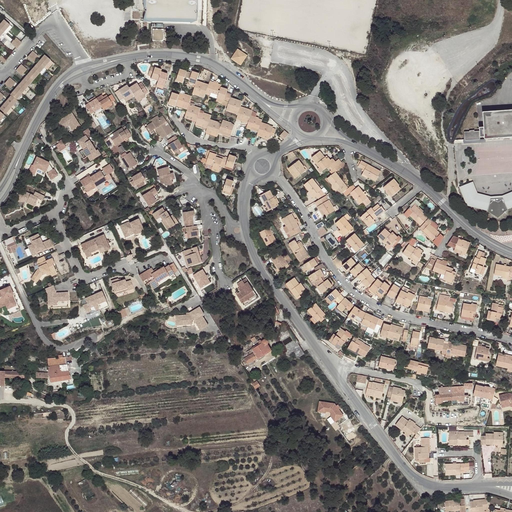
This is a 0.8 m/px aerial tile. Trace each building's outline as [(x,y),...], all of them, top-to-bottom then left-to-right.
[(149,0),(149,18),(154,18),(154,17),(200,20),(200,11),(201,12),(202,9),(200,9),(200,0),(149,0)] [(4,20),(0,24),(0,36),(10,25),(4,20)] [(164,29),(152,29),(152,41),(164,41),(164,29)] [(16,38),(11,44),(17,49),(22,43),(16,38)] [(252,55),(242,49),(235,58),(245,65),(252,55)] [(33,51),(27,57),(34,62),(39,56),(33,51)] [(11,95),(0,108),(0,109),(6,114),(17,101),(16,100),(33,80),(51,60),(45,55),(27,75),(10,95),(11,95)] [(21,64),(16,70),(22,76),(27,69),(21,64)] [(161,73),(162,70),(155,68),(155,69),(151,68),(149,75),(152,77),(151,79),(158,82),(161,73)] [(186,80),(188,73),(182,70),(178,80),(185,83),(186,80)] [(200,80),(202,73),(197,71),(196,73),(192,72),(191,74),(188,73),(186,80),(190,82),(189,85),(197,88),(200,80)] [(156,86),(156,87),(164,90),(169,75),(161,73),(158,82),(156,86)] [(10,77),(5,83),(11,89),(16,83),(10,77)] [(200,80),(197,88),(196,90),(204,93),(202,97),(207,98),(208,95),(212,84),(207,83),(207,84),(204,83),(205,82),(200,80)] [(213,82),(212,84),(208,95),(219,99),(223,88),(224,86),(220,84),(219,85),(216,84),(216,83),(213,82)] [(137,84),(129,88),(132,94),(134,97),(136,99),(143,94),(145,93),(140,84),(138,86),(137,84)] [(120,92),(115,95),(120,102),(124,99),(132,94),(129,88),(127,86),(119,91),(120,92)] [(223,88),(219,99),(217,103),(224,106),(229,107),(232,100),(230,99),(231,96),(228,95),(230,91),(223,88)] [(134,97),(132,94),(124,99),(126,102),(134,97)] [(177,106),(180,97),(173,94),(169,105),(176,107),(177,106)] [(102,95),(96,99),(102,109),(111,103),(115,101),(112,96),(108,97),(105,100),(103,98),(102,95)] [(180,95),(180,97),(177,106),(188,111),(192,101),(193,98),(186,95),(185,97),(180,95)] [(95,98),(92,99),(87,102),(88,105),(84,107),(94,123),(103,117),(100,112),(103,110),(102,109),(96,99),(95,98)] [(235,101),(232,100),(229,107),(225,116),(230,118),(232,115),(239,117),(242,109),(244,104),(240,103),(239,104),(234,103),(235,101)] [(192,101),(188,111),(187,112),(195,115),(194,119),(198,120),(202,109),(203,107),(204,106),(192,101)] [(103,110),(104,111),(113,105),(111,103),(102,109),(103,110)] [(511,108),(480,112),(481,127),(477,128),(477,129),(463,131),(464,138),(478,137),(482,137),(482,139),(511,136),(511,108)] [(202,109),(198,120),(205,123),(203,127),(207,128),(212,117),(213,114),(202,109)] [(239,117),(238,121),(249,125),(253,115),(249,114),(250,112),(242,109),(239,117)] [(71,113),(58,121),(63,129),(68,126),(72,131),(80,127),(71,113)] [(253,115),(249,125),(247,130),(252,132),(253,128),(260,132),(263,125),(265,119),(261,118),(262,116),(254,113),(253,115)] [(164,138),(173,132),(163,116),(160,118),(158,116),(151,120),(153,122),(147,126),(151,132),(156,128),(157,130),(159,135),(160,135),(163,139),(164,138)] [(207,128),(206,133),(217,137),(217,136),(222,124),(218,122),(219,119),(212,117),(207,128)] [(222,124),(217,136),(223,138),(224,135),(232,138),(235,128),(228,126),(228,124),(223,121),(222,124)] [(260,132),(259,135),(258,137),(271,142),(273,138),(276,140),(279,133),(275,131),(276,130),(271,128),(271,127),(263,125),(260,132)] [(123,132),(122,129),(112,135),(114,137),(110,140),(114,147),(131,137),(126,130),(123,132)] [(85,136),(77,141),(81,147),(83,146),(85,149),(89,155),(89,156),(91,160),(100,155),(97,150),(95,151),(89,140),(88,141),(85,136)] [(173,153),(183,148),(176,136),(169,141),(170,144),(168,145),(173,153)] [(185,151),(183,148),(173,153),(172,154),(174,157),(185,151)] [(216,157),(217,155),(207,152),(204,163),(207,164),(210,156),(216,157)] [(340,164),(341,163),(339,160),(336,162),(333,159),(331,161),(330,159),(328,160),(325,158),(321,153),(312,160),(317,165),(319,163),(326,172),(330,169),(332,171),(340,164)] [(135,165),(129,154),(120,159),(126,170),(135,165)] [(206,167),(207,167),(212,169),(215,160),(216,157),(210,156),(207,164),(206,167)] [(36,157),(32,166),(45,172),(46,171),(49,164),(49,163),(36,157)] [(215,160),(212,169),(212,171),(219,173),(220,170),(225,172),(226,169),(229,160),(223,158),(223,159),(222,163),(215,160)] [(229,159),(229,160),(226,169),(233,172),(237,162),(229,159)] [(364,164),(369,167),(370,165),(372,166),(369,170),(367,173),(373,176),(372,177),(380,182),(386,172),(366,160),(364,164)] [(288,171),(291,175),(294,173),(299,179),(305,174),(303,171),(304,170),(299,163),(288,171)] [(319,163),(317,165),(320,168),(318,170),(322,175),(326,172),(319,163)] [(340,164),(332,171),(331,171),(334,175),(338,172),(343,168),(340,164)] [(175,181),(173,174),(169,175),(168,170),(166,168),(158,171),(157,171),(162,185),(165,185),(165,187),(172,185),(172,182),(175,181)] [(48,173),(47,174),(51,180),(58,176),(54,170),(53,170),(48,173)] [(88,177),(80,182),(86,191),(95,186),(96,187),(106,180),(100,171),(90,178),(89,179),(88,177)] [(348,185),(338,172),(334,175),(329,179),(335,187),(337,185),(341,190),(348,185)] [(140,174),(131,179),(133,182),(130,183),(133,188),(135,186),(144,181),(145,182),(149,180),(145,173),(141,176),(140,174)] [(305,187),(308,190),(309,190),(314,195),(316,194),(322,189),(314,180),(305,187)] [(511,189),(501,195),(489,196),(476,193),(472,183),(469,184),(477,200),(489,202),(488,206),(493,207),(500,206),(505,204),(503,200),(511,196),(511,189)] [(230,196),(234,186),(226,184),(223,194),(224,194),(230,196)] [(388,190),(390,194),(393,192),(398,199),(406,194),(403,190),(402,191),(397,184),(388,190)] [(511,206),(511,196),(503,200),(505,204),(500,206),(493,207),(488,206),(489,202),(477,200),(469,184),(459,189),(467,206),(487,211),(487,212),(492,214),(503,213),(508,209),(507,209),(511,206)] [(347,195),(352,190),(348,185),(341,190),(342,191),(346,196),(347,195)] [(235,187),(234,186),(230,196),(224,194),(223,196),(232,200),(234,194),(233,194),(235,187)] [(352,190),(347,195),(350,199),(353,197),(360,203),(361,202),(364,207),(367,204),(372,200),(370,198),(372,197),(369,193),(367,195),(362,189),(360,191),(356,187),(352,190)] [(154,188),(141,196),(148,207),(156,202),(152,196),(157,193),(154,188)] [(319,198),(325,193),(322,189),(316,194),(319,198)] [(44,197),(35,192),(33,196),(26,193),(16,193),(17,203),(24,202),(34,207),(38,198),(42,201),(44,197)] [(268,210),(266,211),(268,215),(268,216),(279,210),(279,208),(281,207),(278,202),(277,203),(276,201),(272,194),(262,199),(268,210)] [(314,204),(319,213),(323,212),(327,219),(334,215),(332,211),(333,210),(326,198),(314,204)] [(370,208),(375,204),(372,200),(367,204),(370,208)] [(413,219),(424,229),(432,221),(426,215),(428,213),(423,208),(425,206),(420,201),(414,207),(415,208),(413,211),(412,210),(408,216),(412,220),(413,219)] [(178,223),(173,214),(169,216),(166,211),(165,212),(162,208),(153,214),(157,220),(160,218),(163,221),(164,220),(167,224),(164,226),(167,230),(178,223)] [(374,210),(364,219),(368,222),(365,224),(370,230),(383,218),(388,215),(384,211),(384,212),(380,208),(375,212),(374,210)] [(185,229),(186,228),(200,226),(199,220),(195,221),(194,211),(182,213),(185,229)] [(292,240),(302,235),(293,216),(284,220),(288,228),(291,227),(294,234),(291,235),(290,236),(292,240)] [(353,230),(343,218),(335,225),(340,231),(338,233),(342,239),(353,230)] [(129,222),(119,226),(124,237),(133,232),(134,234),(135,235),(143,231),(138,219),(129,223),(129,222)] [(436,223),(433,220),(432,221),(423,230),(426,233),(432,226),(436,223)] [(436,223),(432,226),(440,233),(442,231),(440,230),(442,228),(436,223)] [(204,230),(203,225),(200,226),(186,228),(188,239),(198,237),(197,231),(204,230)] [(440,233),(432,226),(426,233),(425,234),(442,248),(448,240),(440,233)] [(381,236),(385,240),(386,239),(395,247),(400,242),(399,241),(402,238),(401,236),(396,232),(394,233),(389,228),(381,236)] [(318,233),(321,239),(327,234),(323,229),(318,233)] [(279,243),(272,230),(264,233),(266,239),(265,239),(269,248),(279,243)] [(38,234),(28,238),(31,244),(27,246),(31,255),(52,246),(49,240),(42,243),(38,234)] [(103,235),(81,245),(84,253),(89,251),(90,253),(103,247),(105,251),(109,249),(103,235)] [(362,246),(353,235),(344,242),(349,248),(347,250),(351,255),(362,246)] [(386,239),(385,240),(389,244),(388,245),(392,250),(395,247),(386,239)] [(464,258),(468,260),(473,247),(466,244),(465,244),(456,241),(451,250),(458,252),(465,255),(464,258)] [(299,246),(297,243),(291,246),(294,251),(295,249),(297,253),(300,252),(301,255),(297,258),(301,264),(310,259),(308,255),(307,256),(306,252),(304,253),(303,250),(304,249),(302,244),(299,246)] [(421,250),(417,248),(413,245),(406,254),(413,259),(414,257),(421,262),(424,257),(423,256),(426,252),(422,249),(421,250)] [(200,263),(196,248),(181,254),(184,264),(187,263),(187,267),(200,263)] [(285,269),(290,266),(283,253),(270,261),(274,269),(276,268),(279,273),(285,269)] [(479,262),(479,261),(474,272),(479,274),(478,277),(484,279),(487,271),(490,263),(487,262),(489,257),(482,255),(479,262)] [(43,257),(35,260),(39,269),(38,269),(33,276),(38,280),(42,275),(45,273),(49,272),(50,275),(51,277),(57,274),(52,264),(54,263),(52,258),(45,261),(43,257)] [(334,265),(337,269),(340,267),(343,264),(337,257),(332,262),(334,265)] [(355,265),(350,258),(343,264),(340,267),(345,273),(355,265)] [(438,260),(435,258),(432,264),(431,263),(429,267),(433,269),(438,260)] [(319,268),(316,262),(305,267),(308,274),(319,268)] [(456,268),(439,262),(436,271),(444,274),(444,276),(456,280),(458,274),(455,273),(455,270),(456,268)] [(353,280),(354,281),(363,274),(362,272),(363,271),(358,265),(349,273),(353,278),(353,280)] [(154,273),(151,275),(153,279),(148,282),(153,289),(158,286),(156,283),(168,275),(169,276),(173,274),(169,266),(164,268),(163,267),(154,273)] [(511,280),(511,279),(511,271),(511,270),(496,267),(494,277),(501,278),(501,277),(507,279),(507,281),(510,282),(511,280)] [(147,271),(139,276),(142,282),(151,277),(149,276),(147,271)] [(207,280),(205,276),(201,271),(192,277),(199,289),(209,284),(207,280)] [(326,282),(321,274),(311,280),(314,286),(316,285),(319,290),(328,283),(327,281),(326,282)] [(363,274),(354,281),(358,286),(366,279),(368,278),(363,274)] [(118,279),(111,281),(114,292),(127,288),(128,290),(133,289),(131,281),(125,283),(124,280),(121,281),(119,282),(118,279)] [(287,286),(297,300),(301,297),(306,293),(304,290),(305,289),(302,284),(300,286),(295,279),(287,286)] [(366,279),(358,286),(357,287),(363,293),(372,285),(366,279)] [(389,280),(384,286),(381,290),(386,295),(394,286),(394,284),(389,280)] [(243,281),(237,285),(240,289),(238,290),(241,293),(237,295),(243,304),(249,300),(257,295),(248,283),(245,285),(243,281)] [(375,298),(377,294),(378,293),(381,290),(384,286),(378,281),(369,293),(372,295),(375,298)] [(332,289),(328,283),(319,290),(322,296),(332,289)] [(52,285),(45,289),(47,294),(48,306),(56,305),(56,302),(68,301),(67,293),(55,293),(54,295),(53,292),(55,292),(52,285)] [(395,286),(388,296),(394,300),(401,290),(395,286)] [(0,304),(5,302),(7,306),(11,316),(21,312),(15,298),(16,297),(16,295),(14,296),(10,287),(0,292),(2,295),(0,295),(0,304)] [(337,291),(335,293),(328,299),(334,305),(342,298),(337,291)] [(108,307),(101,292),(85,299),(87,304),(91,302),(95,309),(99,307),(101,310),(108,307)] [(402,292),(397,303),(405,307),(410,295),(402,292)] [(417,296),(411,293),(410,295),(405,307),(411,310),(417,296)] [(373,300),(372,301),(377,303),(381,298),(377,294),(375,298),(373,300)] [(262,303),(257,295),(249,300),(254,308),(262,303)] [(420,296),(417,311),(429,313),(432,301),(428,300),(428,298),(420,296)] [(328,299),(326,301),(332,307),(334,305),(328,299)] [(389,308),(390,309),(393,303),(387,299),(383,306),(389,308)] [(454,302),(439,299),(436,311),(443,312),(443,316),(450,317),(454,302)] [(356,308),(347,301),(339,308),(345,313),(347,311),(351,314),(356,308)] [(465,303),(462,317),(474,319),(475,315),(477,315),(479,305),(473,303),(472,305),(465,303)] [(494,304),(492,312),(490,321),(496,323),(496,324),(501,325),(505,309),(499,308),(500,305),(494,304)] [(308,312),(313,319),(314,318),(319,323),(326,317),(316,305),(308,312)] [(175,318),(176,330),(194,327),(197,333),(207,326),(201,317),(203,315),(200,308),(190,314),(186,315),(186,317),(175,318)] [(357,309),(349,319),(355,323),(358,321),(363,313),(357,309)] [(363,324),(368,316),(363,313),(358,321),(363,324)] [(374,319),(368,316),(363,324),(362,326),(368,330),(370,327),(374,319)] [(388,319),(384,317),(381,323),(379,326),(383,328),(388,319)] [(379,326),(381,323),(374,319),(370,327),(376,331),(379,326)] [(382,337),(387,339),(391,328),(386,326),(382,337)] [(391,328),(387,339),(387,340),(400,344),(403,330),(392,326),(391,328)] [(334,336),(328,344),(337,351),(342,345),(344,346),(347,342),(345,341),(347,338),(348,340),(351,336),(344,331),(343,332),(340,330),(337,333),(334,336)] [(420,335),(413,334),(410,347),(418,348),(420,335)] [(356,341),(353,339),(343,353),(354,358),(356,356),(362,359),(367,350),(360,346),(360,347),(354,344),(356,342),(356,341)] [(442,346),(443,342),(429,339),(426,350),(435,352),(435,351),(441,353),(440,358),(439,360),(445,361),(445,358),(447,350),(443,350),(444,346),(442,346)] [(264,355),(269,351),(266,347),(267,346),(268,345),(268,344),(268,343),(267,342),(267,341),(266,341),(265,341),(264,341),(263,341),(262,341),(262,342),(261,343),(252,349),(251,348),(247,350),(250,355),(240,362),(243,367),(247,365),(249,368),(255,364),(253,361),(257,359),(259,362),(265,358),(264,355)] [(467,347),(448,343),(447,350),(445,358),(451,360),(459,362),(460,358),(465,359),(467,352),(466,352),(467,347)] [(302,353),(297,344),(292,347),(284,353),(286,357),(293,353),(295,357),(296,359),(303,354),(302,353)] [(480,349),(476,349),(473,361),(486,363),(489,350),(480,348),(480,349)] [(73,359),(73,355),(66,357),(61,357),(61,354),(57,354),(57,357),(47,358),(50,381),(69,379),(66,360),(73,359)] [(376,367),(385,369),(385,367),(392,369),(394,359),(379,355),(376,367)] [(508,359),(504,359),(497,357),(495,369),(504,371),(504,369),(511,370),(511,363),(511,362),(511,357),(508,357),(508,359)] [(411,375),(412,375),(417,376),(418,375),(418,371),(426,373),(428,368),(422,367),(423,364),(405,360),(403,369),(411,371),(411,375)] [(367,369),(370,362),(363,361),(360,368),(367,369)] [(355,375),(354,375),(353,382),(362,384),(364,377),(355,375)] [(490,382),(462,383),(463,385),(438,387),(439,393),(434,394),(435,403),(441,402),(441,400),(458,399),(458,401),(468,400),(468,395),(466,395),(466,394),(464,394),(463,389),(490,387),(490,382)] [(377,388),(377,385),(369,384),(369,385),(365,384),(364,394),(367,395),(367,396),(371,397),(372,394),(380,396),(381,389),(377,388)] [(392,388),(387,386),(385,396),(389,397),(388,400),(393,401),(394,398),(401,399),(403,390),(400,389),(400,388),(392,386),(392,388)] [(493,403),(495,396),(478,392),(476,398),(493,403)] [(511,394),(510,394),(500,396),(503,408),(510,406),(511,406),(511,394)] [(331,407),(314,405),(313,415),(321,416),(326,417),(328,419),(327,422),(332,427),(341,420),(336,414),(333,410),(331,407)] [(414,438),(419,433),(415,429),(414,429),(410,425),(403,418),(395,426),(401,431),(403,429),(410,436),(411,434),(414,438)] [(403,429),(401,431),(403,434),(401,436),(406,440),(410,436),(403,429)] [(474,431),(461,431),(461,433),(455,433),(449,433),(450,444),(458,444),(459,441),(466,441),(467,438),(467,435),(474,435),(474,431)] [(489,435),(483,435),(483,442),(488,442),(488,444),(496,444),(496,442),(506,442),(506,435),(503,435),(503,431),(497,431),(497,433),(489,433),(489,435)] [(432,439),(423,439),(423,448),(416,448),(417,460),(421,460),(421,463),(431,463),(431,454),(430,454),(429,448),(432,448),(432,439)] [(447,463),(448,474),(456,474),(463,474),(463,472),(467,472),(467,470),(471,470),(471,462),(447,463)] [(445,494),(446,506),(461,504),(461,507),(466,507),(465,493),(456,494),(453,494),(445,494)] [(490,511),(489,498),(475,499),(476,501),(471,501),(471,510),(479,509),(478,511),(484,511),(490,511)]
